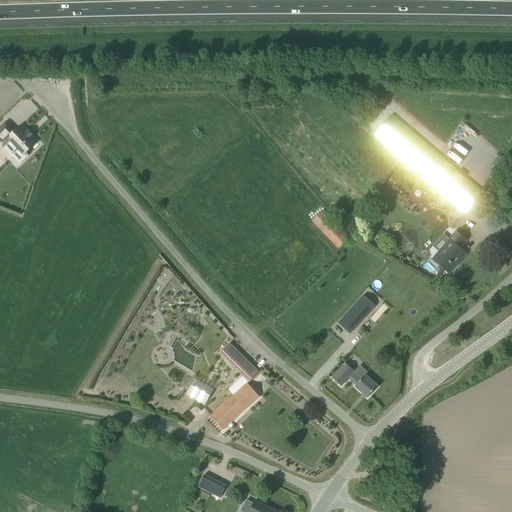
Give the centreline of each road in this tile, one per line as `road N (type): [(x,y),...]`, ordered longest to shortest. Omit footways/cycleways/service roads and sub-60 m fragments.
road 1 (motorway): [(0,12),(511,9)]
road 2 (unclassified): [(368,440),(205,291),(28,83)]
road 3 (unclassified): [(0,397),(179,432),(327,496)]
road 4 (unclassified): [(424,387),(417,363),(428,346),(511,277)]
